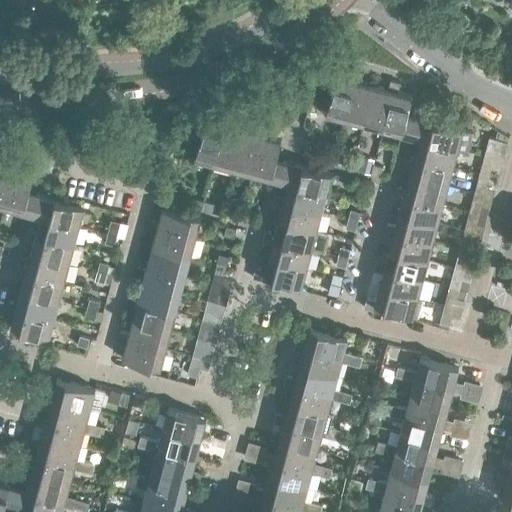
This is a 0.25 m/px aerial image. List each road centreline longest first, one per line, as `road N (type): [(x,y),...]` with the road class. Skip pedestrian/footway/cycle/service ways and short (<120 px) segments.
road 1 (tertiary): [(0,101),(180,81),(267,55),(343,0)]
road 2 (tertiary): [(304,0),(262,28),(170,60),(0,76)]
road 3 (residential): [(100,372),(149,189),(60,165)]
road 4 (residential): [(464,348),(511,172)]
road 5 (residential): [(463,503),(496,377),(492,357),(464,348)]
road 6 (residential): [(511,101),(440,62),(368,0)]
road 7 (residential): [(355,319),(392,183)]
road 8 (residential): [(225,511),(251,414),(214,404)]
